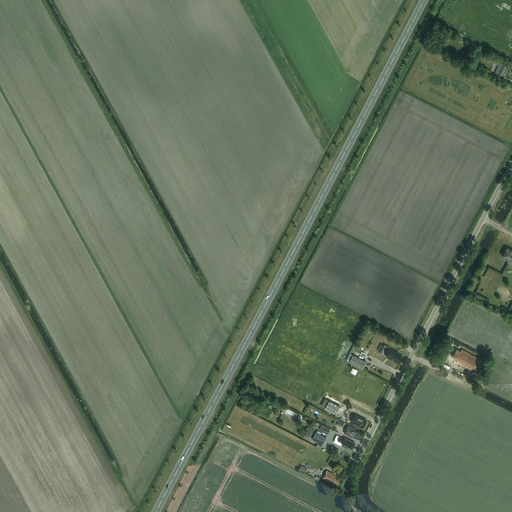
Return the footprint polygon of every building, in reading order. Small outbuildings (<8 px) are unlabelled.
[(502,77),(507,66),(500,63),(495,73),(502,77)] [(509,260),(508,263),(511,265),(511,250),(507,248),(503,257),(509,260)] [(258,322),(253,334),(256,336),(261,323),(258,322)] [(390,358),(390,359),(399,364),(403,357),(399,355),(400,354),(390,349),(387,356),(390,358)] [(475,371),(481,359),(462,350),(461,352),(457,350),(453,357),(458,360),(457,362),(461,363),(461,364),(475,371)] [(363,369),(366,362),(353,355),(349,362),(363,369)] [(336,414),(340,407),(329,401),(325,408),(336,414)] [(355,414),(351,422),(363,428),(367,420),(355,414)] [(328,434),(330,430),(321,425),(319,430),(328,434)] [(357,439),(360,433),(354,430),(355,429),(348,426),(344,433),(353,438),(353,437),(357,439)] [(308,427),(305,433),(311,436),(314,430),(308,427)] [(315,432),(312,439),(322,444),(326,437),(315,432)] [(352,449),(355,443),(345,438),(344,439),(339,437),(337,441),(342,443),(342,444),(352,449)] [(311,450),(309,456),(316,459),(318,453),(311,450)] [(335,487),(339,479),(338,479),(339,477),(335,475),(327,471),(323,478),(331,482),(330,484),(335,487)]
